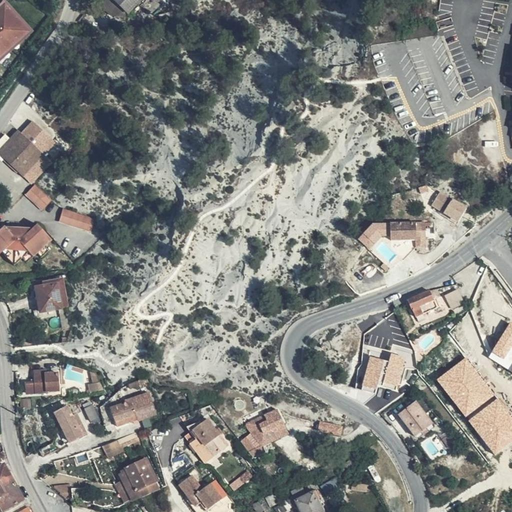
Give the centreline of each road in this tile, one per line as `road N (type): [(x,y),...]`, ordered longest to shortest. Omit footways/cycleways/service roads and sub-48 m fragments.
road 1 (tertiary): [(422,511),(408,463),(383,431),(303,380),(292,353),(313,327),(434,277),(511,217)]
road 2 (residential): [(42,511),(13,448),(0,330)]
road 3 (residential): [(0,124),(74,0)]
